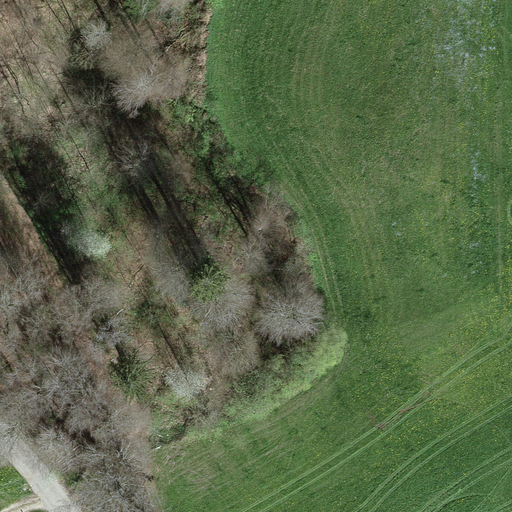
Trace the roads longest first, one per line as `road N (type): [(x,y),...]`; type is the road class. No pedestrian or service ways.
road 1 (track): [(156,511),(112,233),(33,0)]
road 2 (track): [(0,171),(79,314),(146,475)]
